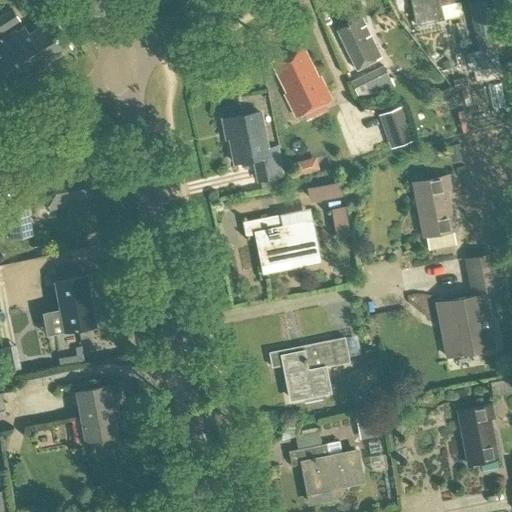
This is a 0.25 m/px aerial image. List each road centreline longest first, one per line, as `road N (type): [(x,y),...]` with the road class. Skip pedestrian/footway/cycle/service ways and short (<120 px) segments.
road 1 (tertiary): [(171,327),(123,65)]
road 2 (residential): [(171,327),(383,289)]
road 3 (tertiary): [(205,511),(171,327)]
road 4 (unclassified): [(0,144),(123,65)]
road 5 (unclassified): [(123,65),(226,0)]
